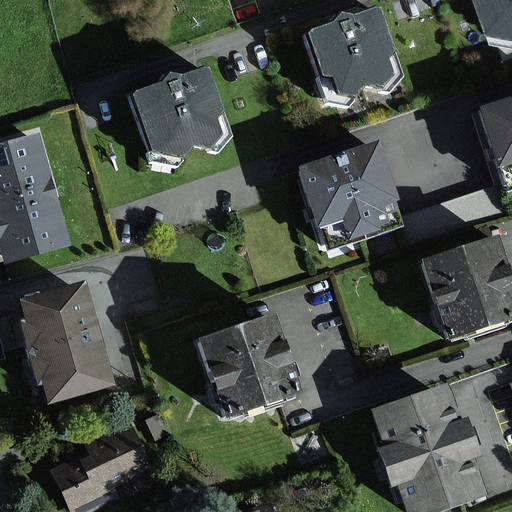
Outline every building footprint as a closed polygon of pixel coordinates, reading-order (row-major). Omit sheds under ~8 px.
[(511,0),(475,0),(491,44),(511,47),(511,0)] [(322,28),(295,37),(320,106),(341,110),(356,91),(382,96),(396,80),(368,12),(343,20),(330,18),(322,28)] [(151,88),(120,98),(144,166),(170,170),(184,150),(211,156),(225,139),(196,72),(171,81),(158,79),(151,88)] [(511,102),(473,115),(501,197),(511,193),(511,102)] [(35,136),(0,146),(0,264),(67,246),(35,136)] [(371,147),(294,174),(314,233),(338,224),(345,242),(378,230),(372,213),(392,206),(371,147)] [(511,314),(489,242),(415,266),(440,341),(511,318),(511,314)] [(74,289),(11,306),(37,407),(101,390),(74,289)] [(9,316),(0,318),(0,323),(7,348),(17,344),(9,316)] [(263,321),(190,344),(216,423),(288,400),(263,321)] [(435,391),(365,414),(378,451),(368,454),(379,488),(389,485),(398,511),(441,511),(474,501),(461,463),(473,459),(461,422),(447,427),(435,391)] [(151,469),(130,427),(72,454),(75,461),(49,473),(67,511),(89,511),(117,499),(112,488),(151,469)]
